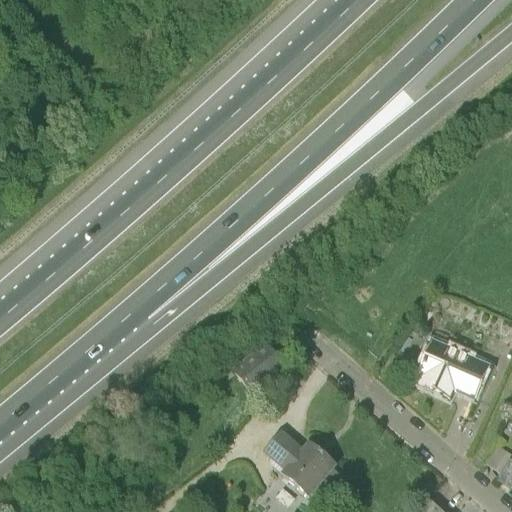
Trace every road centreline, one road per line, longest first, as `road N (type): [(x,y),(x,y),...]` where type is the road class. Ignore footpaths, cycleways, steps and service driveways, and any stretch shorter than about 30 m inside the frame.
road 1 (motorway): [(354,0),(0,316)]
road 2 (motorway): [(134,310),(395,130),(511,31)]
road 3 (motorway): [(134,310),(472,0)]
road 4 (unclassified): [(506,511),(292,324)]
road 5 (motorway): [(0,420),(134,310)]
